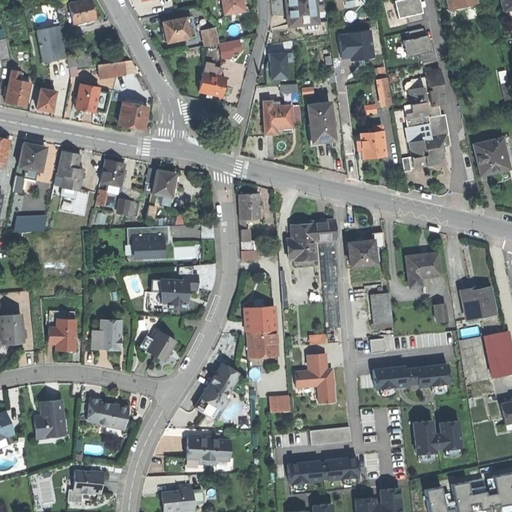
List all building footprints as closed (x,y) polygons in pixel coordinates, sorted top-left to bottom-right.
[(84,0),(68,4),(72,24),(94,20),(92,10),(90,0),(84,0)] [(221,0),(225,15),(245,11),(242,0),(221,0)] [(285,0),(287,8),(289,26),(318,22),(315,0),(285,0)] [(393,0),(396,17),(407,15),(408,21),(422,19),(419,0),(393,0)] [(511,0),(499,0),(502,11),(511,9),(511,0)] [(194,37),(190,18),(184,19),(184,18),(161,23),(163,29),(164,33),(161,35),(162,41),(164,43),(166,42),(167,44),(189,39),(189,42),(198,40),(197,36),(194,37)] [(42,63),(67,59),(66,53),(61,26),(36,31),(42,63)] [(200,29),(204,47),(218,44),(215,26),(200,29)] [(350,59),(374,57),(372,28),(337,31),(340,57),(349,56),(350,59)] [(423,28),(409,29),(410,38),(403,39),(405,55),(431,52),(429,34),(423,34),(423,28)] [(0,40),(0,60),(8,59),(4,39),(0,40)] [(287,51),(268,51),(269,78),(288,77),(287,51)] [(71,52),(66,53),(67,59),(69,69),(77,68),(73,58),(71,52)] [(89,55),(73,58),(77,68),(91,65),(89,55)] [(131,60),(123,61),(125,72),(138,71),(131,60)] [(375,61),(378,79),(386,78),(383,60),(375,61)] [(97,64),(99,76),(125,72),(123,61),(97,64)] [(203,66),(202,74),(219,77),(221,68),(203,66)] [(408,127),(428,124),(430,138),(448,135),(444,115),(437,117),(435,106),(445,104),(439,69),(423,71),(426,86),(406,90),(409,107),(403,109),(406,128),(408,127)] [(14,105),(25,107),(30,84),(17,81),(19,73),(10,71),(4,103),(14,105)] [(202,74),(199,92),(206,93),(206,95),(208,96),(212,96),(213,95),(222,96),(225,78),(219,77),(202,74)] [(380,106),(390,104),(386,78),(378,79),(375,80),(380,106)] [(279,85),(280,94),(297,93),(297,84),(279,85)] [(85,111),(95,113),(99,88),(80,85),(75,110),(85,111)] [(40,89),(36,109),(44,111),(51,112),(55,92),(40,89)] [(130,127),(142,129),(146,107),(122,102),(118,125),(130,127)] [(262,102),(264,134),(275,133),(275,128),(282,127),(291,127),(290,106),(271,107),(271,102),(262,102)] [(329,103),(306,105),(308,124),(311,124),(313,142),(324,141),(333,140),(329,103)] [(376,111),(375,103),(365,104),(365,112),(376,111)] [(324,145),(324,141),(313,142),(311,124),(308,124),(307,124),(309,146),(318,145),(324,145)] [(408,127),(410,142),(430,138),(428,124),(408,127)] [(361,150),(362,159),(373,158),(385,156),(381,125),(372,126),(372,132),(359,133),(360,140),(361,150)] [(408,142),(413,168),(427,166),(439,164),(438,159),(442,158),(441,154),(440,148),(444,147),(450,146),(448,135),(430,138),(410,142),(408,142)] [(472,145),(480,176),(491,173),(490,172),(498,170),(498,172),(509,170),(506,159),(504,159),(502,150),(505,150),(502,138),(472,145)] [(0,139),(0,166),(3,167),(9,141),(0,139)] [(24,169),(36,171),(41,148),(32,146),(22,144),(18,168),(24,169)] [(45,148),(41,148),(36,171),(40,172),(45,148)] [(63,177),(75,179),(77,170),(80,155),(70,154),(61,152),(57,175),(63,177)] [(401,159),(404,172),(411,171),(408,158),(401,159)] [(117,186),(119,187),(124,164),(113,162),(104,160),(100,183),(107,184),(117,186)] [(22,178),(24,169),(18,168),(16,167),(15,177),(22,178)] [(148,169),(145,184),(152,185),(155,170),(148,169)] [(83,171),(77,170),(75,179),(63,177),(61,189),(79,192),(83,171)] [(165,172),(156,170),(151,194),(156,195),(161,196),(170,197),(174,174),(165,172)] [(499,174),(498,172),(498,170),(490,172),(491,173),(480,176),(480,179),(493,176),(499,174)] [(19,193),(22,178),(15,177),(12,191),(19,193)] [(37,198),(47,200),(51,183),(41,181),(37,198)] [(106,191),(107,184),(100,183),(98,190),(106,191)] [(116,193),(117,186),(107,184),(106,191),(116,193)] [(143,192),(150,193),(152,185),(145,184),(143,192)] [(103,206),(106,191),(98,190),(95,204),(103,206)] [(153,210),(156,195),(151,194),(150,193),(147,209),(153,210)] [(238,195),(239,220),(245,219),(259,219),(258,194),(246,195),(238,195)] [(168,206),(170,197),(161,196),(160,204),(168,206)] [(116,213),(125,214),(128,201),(119,200),(116,213)] [(154,210),(153,210),(147,209),(144,224),(152,225),(154,210)] [(186,214),(169,211),(167,227),(184,226),(186,214)] [(46,230),(46,214),(14,214),(15,231),(46,230)] [(322,221),(313,222),(315,242),(320,241),(335,240),(334,220),(322,221)] [(294,268),(316,266),(315,242),(313,222),(299,223),(299,226),(291,227),(292,239),(287,239),(289,259),(294,259),(294,268)] [(162,227),(126,228),(126,238),(131,238),(131,246),(132,246),(133,255),(143,255),(145,252),(150,252),(152,255),(163,254),(162,227)] [(240,230),(241,242),(248,241),(248,230),(246,230),(240,230)] [(370,234),(371,241),(372,241),(373,242),(376,242),(382,241),(382,233),(370,234)] [(342,327),(335,240),(320,241),(327,329),(342,327)] [(346,251),(348,251),(347,243),(355,242),(355,240),(345,241),(346,251)] [(241,242),(241,251),(256,250),(255,241),(248,241),(241,242)] [(349,266),(374,263),(373,242),(372,241),(371,241),(363,242),(355,242),(347,243),(348,251),(349,266)] [(240,251),(241,261),(256,260),(256,250),(241,251),(240,251)] [(421,255),(405,256),(408,287),(426,285),(425,277),(440,275),(437,253),(421,255)] [(351,284),(380,281),(378,265),(349,268),(351,284)] [(183,281),(163,280),(158,280),(156,281),(155,284),(154,286),(155,289),(156,291),(158,292),(162,293),(162,303),(168,303),(167,308),(184,309),(184,302),(187,302),(187,296),(187,290),(197,290),(198,275),(183,275),(183,281)] [(460,290),(465,319),(493,313),(488,288),(478,290),(478,287),(469,289),(460,290)] [(374,324),(391,322),(388,293),(371,295),(374,324)] [(437,322),(447,321),(445,304),(436,305),(437,322)] [(245,321),(245,332),(275,331),(274,306),(244,308),(245,321)] [(48,311),(48,328),(56,328),(57,319),(74,319),(74,311),(48,311)] [(21,314),(0,315),(0,328),(0,331),(6,335),(7,344),(15,344),(23,343),(21,314)] [(56,328),(48,328),(48,343),(55,343),(55,351),(63,351),(73,351),(74,319),(57,319),(56,328)] [(99,331),(99,348),(109,349),(119,349),(120,320),(100,319),(99,331)] [(146,351),(163,362),(169,353),(176,341),(156,329),(150,339),(153,340),(146,351)] [(91,348),(99,348),(99,331),(92,331),(91,348)] [(275,331),(245,332),(246,344),(247,358),(277,356),(275,331)] [(309,333),(310,343),(326,341),(325,332),(309,333)] [(511,350),(508,332),(498,334),(506,374),(511,372),(511,350)] [(498,334),(483,337),(491,377),(506,374),(498,334)] [(383,337),(370,338),(371,351),(384,349),(383,337)] [(307,370),(293,370),(295,388),(316,386),(318,403),(335,401),(333,367),(327,367),(327,351),(306,353),(307,370)] [(406,364),(371,367),(373,390),(408,387),(408,382),(416,382),(416,387),(451,383),(449,362),(407,366),(406,364)] [(194,408),(215,421),(228,400),(224,397),(226,393),(228,393),(239,374),(225,366),(219,367),(207,386),(194,408)] [(270,413),(290,411),(288,397),(269,398),(270,413)] [(87,420),(96,422),(100,402),(101,400),(91,398),(87,420)] [(48,402),(40,402),(41,418),(34,419),(36,438),(56,436),(55,433),(64,432),(61,400),(48,402)] [(511,401),(500,404),(506,430),(511,428),(511,401)] [(114,405),(100,402),(96,422),(97,423),(99,426),(104,427),(107,425),(122,428),(124,426),(128,407),(118,405),(118,407),(113,406),(114,405)] [(0,438),(6,436),(13,434),(4,411),(0,412),(0,438)] [(435,417),(412,419),(415,454),(465,449),(462,417),(439,420),(440,431),(435,432),(435,417)] [(351,426),(310,430),(311,444),(352,441),(351,426)] [(0,446),(9,443),(6,436),(0,438),(0,446)] [(65,442),(64,436),(56,436),(36,438),(36,444),(65,442)] [(186,448),(186,458),(198,458),(198,464),(216,465),(217,460),(229,460),(230,440),(213,439),(211,437),(207,437),(205,438),(187,438),(186,448)] [(361,451),(283,459),(287,487),(363,480),(361,451)] [(470,474),(455,476),(460,505),(474,503),(472,495),(480,493),(481,502),(493,500),(492,496),(500,494),(501,499),(511,496),(511,466),(496,470),(499,484),(489,486),(488,482),(472,485),(470,474)] [(102,474),(74,472),(73,491),(73,492),(80,492),(80,494),(82,494),(91,495),(91,493),(100,494),(101,485),(102,474)] [(442,479),(428,482),(433,511),(448,508),(442,479)] [(378,494),(353,496),(354,511),(406,511),(405,483),(378,486),(378,494)] [(162,503),(163,511),(181,511),(181,506),(193,505),(191,485),(179,486),(179,491),(161,493),(162,503)] [(81,504),(82,494),(80,494),(80,492),(73,492),(73,491),(68,490),(67,502),(81,504)] [(285,508),(285,511),(337,511),(337,500),(311,502),(312,505),(285,508)]
